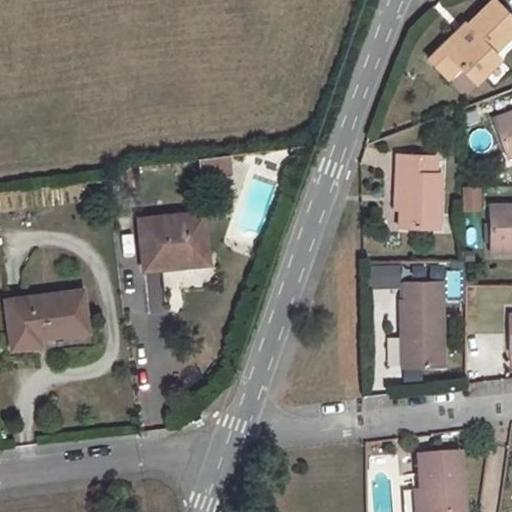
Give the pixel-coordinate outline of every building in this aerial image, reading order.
[(469,26),(445,48),(460,63),(475,79),(498,55),(493,49),(511,30),(511,14),(497,0),(491,0),(466,23),(469,26)] [(460,63),(445,48),(469,26),(466,23),(465,21),(428,56),(447,76),(460,63)] [(511,110),(491,119),(503,152),(511,148),(511,110)] [(395,154),(394,171),(400,172),(398,208),(398,227),(438,228),(440,172),(436,172),(436,155),(395,154)] [(230,155),(201,157),(202,177),(231,175),(230,155)] [(462,185),(463,212),(482,211),(480,185),(462,185)] [(511,203),(487,204),(488,242),(511,241),(511,203)] [(161,268),(161,260),(206,256),(200,213),(137,221),(142,270),(161,268)] [(511,241),(488,242),(489,252),(511,251),(511,241)] [(206,256),(161,260),(161,268),(206,262),(206,256)] [(399,287),(399,263),(369,262),(369,286),(399,287)] [(404,298),(400,298),(400,335),(405,335),(405,366),(443,365),(441,280),(404,281),(404,298)] [(37,345),(36,338),(85,332),(81,292),(5,302),(11,349),(37,345)] [(387,365),(399,365),(398,337),(387,337),(387,365)] [(459,456),(414,459),(417,511),(462,511),(460,479),(459,456)] [(478,511),(483,482),(460,479),(462,511),(478,511)]
